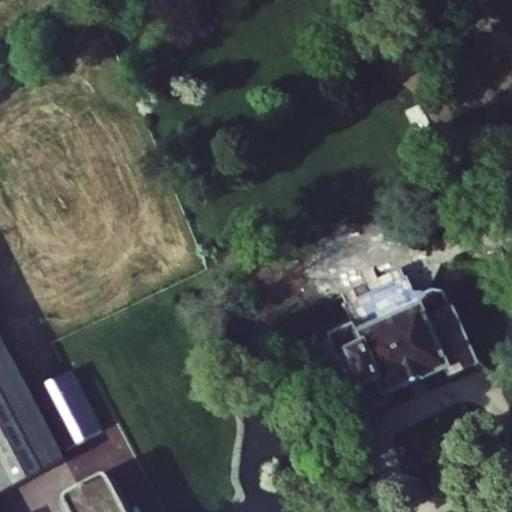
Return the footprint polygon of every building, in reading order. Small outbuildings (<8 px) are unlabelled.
[(445,297),(439,282),(374,310),(378,320),(363,326),(374,352),(365,356),(373,372),(381,369),(390,390),(408,383),(403,372),(464,346),(468,355),(495,343),(470,286),(445,297)] [(80,441),(0,288),(0,511),(25,511),(8,479),(80,441)] [(84,433),(120,414),(96,369),(60,388),(84,433)] [(146,511),(118,458),(73,482),(89,511),(146,511)] [(490,511),(483,495),(471,500),(473,506),(458,511),(490,511)]
